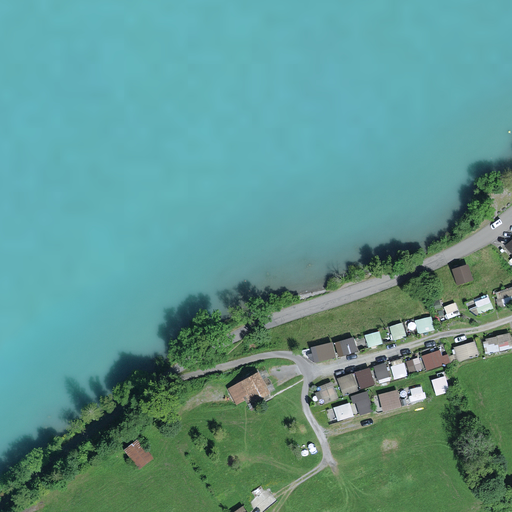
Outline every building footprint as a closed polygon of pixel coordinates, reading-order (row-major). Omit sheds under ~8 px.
[(455,271),(458,282),(470,279),(466,268),(455,271)] [(472,299),(475,312),(493,309),(490,295),(472,299)] [(432,315),(417,318),(419,332),(435,329),(432,315)] [(394,339),(407,335),(402,321),(389,325),(394,339)] [(379,329),(365,334),(369,346),(383,342),(379,329)] [(486,353),(511,347),(511,345),(509,333),(486,338),(486,342),(483,342),(486,353)] [(314,361),(358,350),(354,335),(310,346),(314,361)] [(459,361),(478,355),(474,342),(455,348),(459,361)] [(422,353),(426,368),(447,363),(443,348),(422,353)] [(419,357),(407,360),(410,371),(422,368),(419,357)] [(385,361),(373,365),(379,382),(391,378),(385,361)] [(391,365),(394,378),(408,374),(404,361),(391,365)] [(370,366),(337,375),(341,391),(374,382),(370,366)] [(431,378),(436,394),(450,390),(445,374),(431,378)] [(231,390),(238,403),(247,398),(250,403),(254,401),(256,404),(269,397),(264,387),(268,384),(265,380),(261,382),(257,375),(231,390)] [(332,380),(319,384),(325,402),(338,397),(332,380)] [(409,388),(412,401),(426,398),(423,385),(409,388)] [(383,410),(402,405),(397,388),(378,393),(383,410)] [(373,410),(368,390),(352,393),(356,413),(373,410)] [(350,400),(334,405),(338,419),(354,414),(350,400)] [(127,452),(132,459),(132,460),(138,468),(150,458),(139,443),(127,452)]
